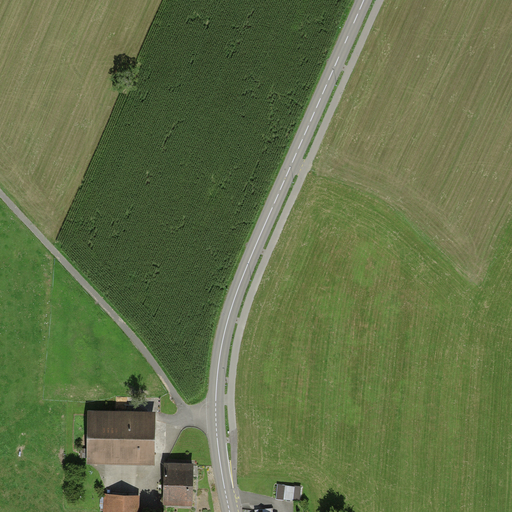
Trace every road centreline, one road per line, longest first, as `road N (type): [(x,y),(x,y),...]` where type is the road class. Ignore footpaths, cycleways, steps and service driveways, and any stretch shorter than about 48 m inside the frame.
road 1 (tertiary): [(364,0),(227,322),(215,413),(229,511)]
road 2 (track): [(0,193),(141,345),(178,405),(215,413)]
